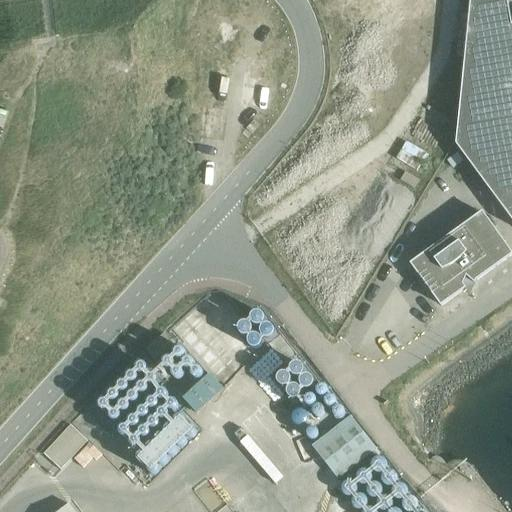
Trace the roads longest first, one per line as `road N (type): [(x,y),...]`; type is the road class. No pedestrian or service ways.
road 1 (unclassified): [(428,488),(204,221)]
road 2 (unclassified): [(0,446),(204,221)]
road 3 (unclassified): [(204,221),(303,100),(308,38),(290,0)]
